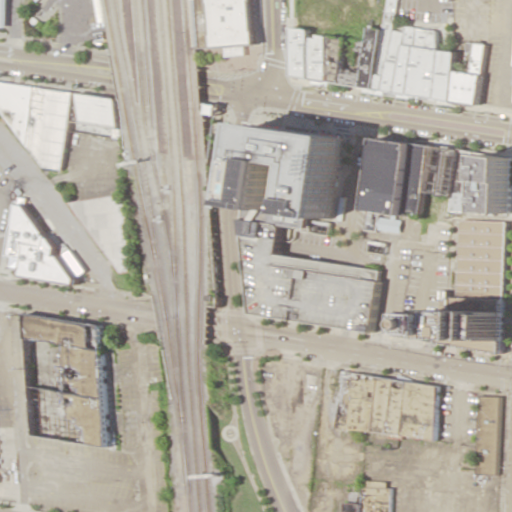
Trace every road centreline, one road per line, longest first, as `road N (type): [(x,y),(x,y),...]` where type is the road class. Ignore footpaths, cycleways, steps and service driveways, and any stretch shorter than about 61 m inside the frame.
road 1 (secondary): [(511,374),(243,331)]
road 2 (secondary): [(247,99),(511,139)]
road 3 (secondary): [(511,125),(258,85)]
road 4 (secondary): [(243,331),(1,292)]
road 5 (tertiary): [(243,331),(230,205),(247,99)]
road 6 (tertiary): [(286,511),(255,433),(243,331)]
